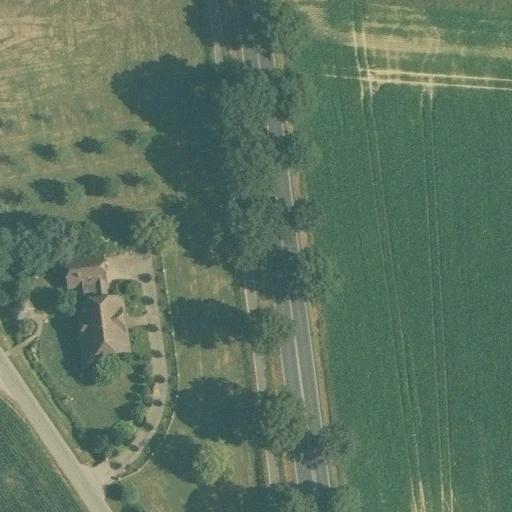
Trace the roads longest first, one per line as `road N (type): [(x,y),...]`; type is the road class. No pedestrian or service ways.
road 1 (primary): [(246,0),(314,511)]
road 2 (track): [(143,265),(161,388),(155,417),(139,448),(87,490)]
road 3 (track): [(0,360),(101,511)]
